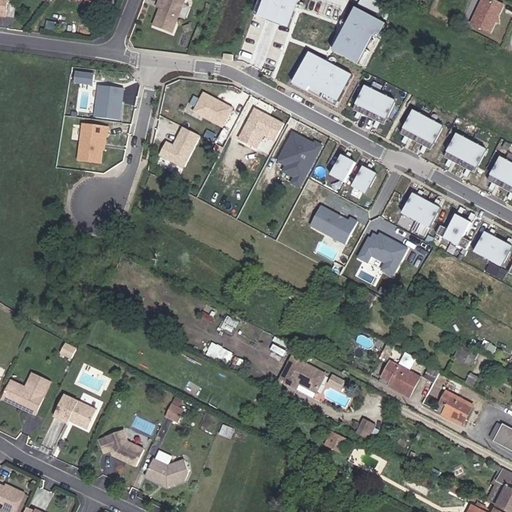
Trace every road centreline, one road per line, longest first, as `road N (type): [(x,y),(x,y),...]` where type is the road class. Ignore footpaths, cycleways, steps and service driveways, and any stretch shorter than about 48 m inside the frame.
road 1 (residential): [(511,218),(232,71),(154,62)]
road 2 (residential): [(154,62),(129,168),(95,204)]
road 3 (residential): [(0,442),(139,511)]
road 4 (unknown): [(511,468),(378,396)]
